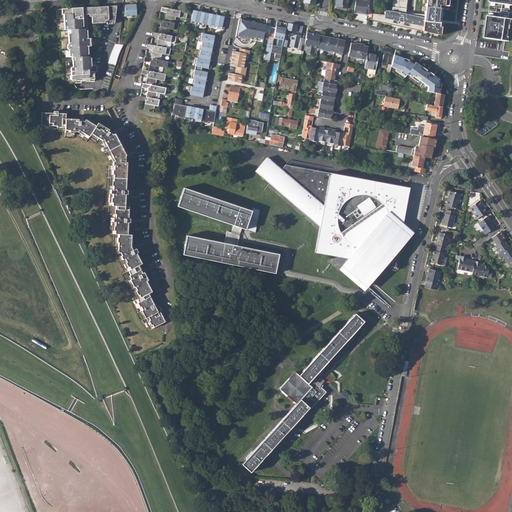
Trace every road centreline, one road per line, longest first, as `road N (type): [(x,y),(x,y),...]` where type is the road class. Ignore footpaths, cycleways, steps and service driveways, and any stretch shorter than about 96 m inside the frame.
road 1 (residential): [(373,491),(436,177)]
road 2 (track): [(0,193),(70,342),(48,344),(0,322)]
road 3 (residential): [(127,78),(127,109),(148,150),(153,235),(169,270),(161,298)]
road 4 (unknown): [(435,183),(257,152)]
road 5 (residential): [(232,5),(209,96),(182,96)]
road 6 (residential): [(352,30),(341,120),(319,123)]
